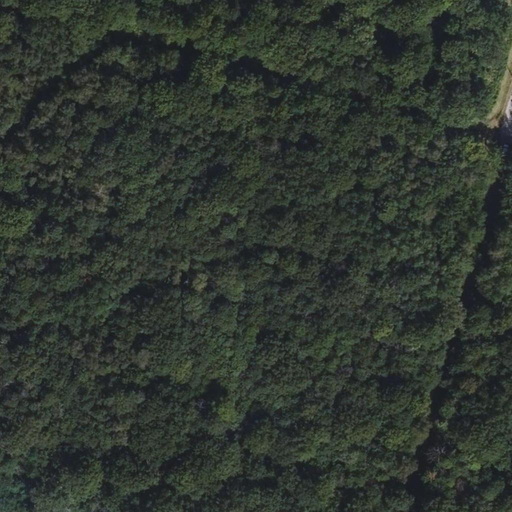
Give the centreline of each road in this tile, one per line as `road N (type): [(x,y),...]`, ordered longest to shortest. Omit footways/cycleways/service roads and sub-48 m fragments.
road 1 (unclassified): [(496,144),(9,11)]
road 2 (unclassified): [(496,144),(400,511)]
